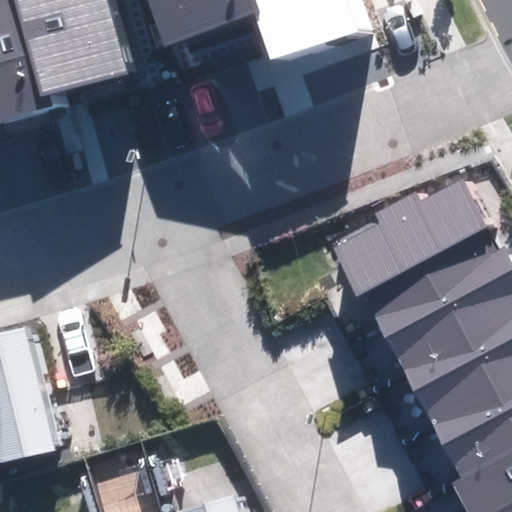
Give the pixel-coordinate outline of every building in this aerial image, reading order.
[(0,0),(0,107),(150,69),(131,0),(0,0)] [(177,0),(189,33),(275,4),(293,54),(380,25),(371,0),(177,0)] [(350,235),(384,302),(511,236),(511,222),(483,167),(350,235)] [(511,236),(384,302),(419,369),(511,321),(511,236)] [(511,321),(419,369),(453,437),(511,406),(511,321)] [(0,464),(65,449),(34,322),(0,330),(0,464)] [(511,406),(453,437),(488,504),(511,491),(511,406)] [(258,511),(249,483),(174,506),(175,511),(258,511)] [(511,511),(511,491),(488,504),(492,511),(511,511)]
